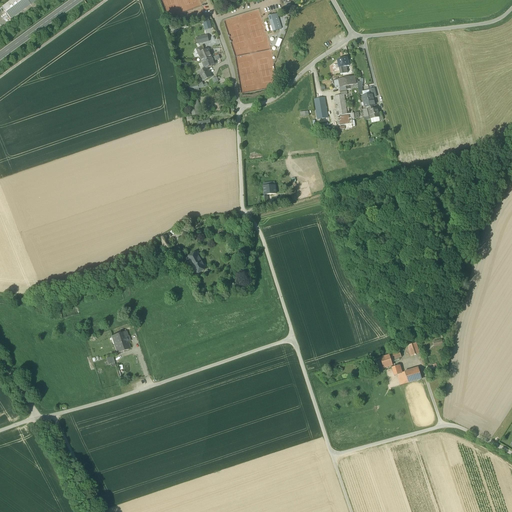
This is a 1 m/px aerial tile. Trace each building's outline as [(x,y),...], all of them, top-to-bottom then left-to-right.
[(11,0),(1,8),(10,20),(30,5),(26,0),(11,0)] [(269,16),(270,20),(275,18),(278,30),(282,29),(277,14),(269,16)] [(274,31),(278,30),(275,18),(270,20),(274,31)] [(202,62),(207,60),(212,58),(209,49),(204,51),(205,52),(203,53),(198,55),(202,62)] [(212,58),(207,60),(208,62),(209,62),(211,67),(215,65),(214,62),(212,58)] [(337,60),(339,68),(343,68),(346,67),(349,66),(349,65),(348,61),(347,58),(337,60)] [(207,68),(211,67),(209,62),(208,62),(207,60),(202,62),(202,63),(205,69),(207,68)] [(338,80),(339,88),(349,86),(356,84),(355,77),(338,80)] [(201,89),(208,86),(207,83),(203,85),(203,83),(199,84),(189,87),(190,92),(201,89)] [(362,96),(364,102),(373,100),(373,98),(376,97),(374,89),(369,90),(370,95),(363,96),(362,96)] [(334,97),(337,116),(347,115),(344,95),(341,96),(334,97)] [(314,100),(318,120),(328,118),(324,98),(314,100)] [(375,106),(373,100),(364,102),(365,106),(365,108),(368,108),(372,107),(375,106)] [(372,108),(372,107),(368,108),(371,119),(379,118),(379,117),(378,113),(377,109),(374,110),(373,108),(372,108)] [(350,114),(347,115),(337,116),(339,126),(352,124),(350,114)] [(274,183),(264,184),(264,187),(263,187),(264,195),(276,194),(275,186),(274,186),(274,183)] [(160,241),(166,248),(171,245),(166,237),(160,241)] [(187,259),(195,273),(206,267),(198,253),(187,259)] [(114,345),(117,354),(128,350),(130,350),(127,342),(129,342),(126,333),(112,337),(115,344),(114,345)] [(391,361),(395,360),(394,354),(389,356),(380,358),(384,369),(393,366),(392,363),(391,361)] [(106,360),(108,368),(115,365),(113,358),(106,360)] [(392,368),(394,376),(398,375),(401,374),(401,373),(399,366),(392,368)] [(418,368),(404,372),(408,383),(422,379),(418,368)] [(401,385),(408,383),(404,372),(401,373),(401,374),(398,375),(400,381),(401,385)]
